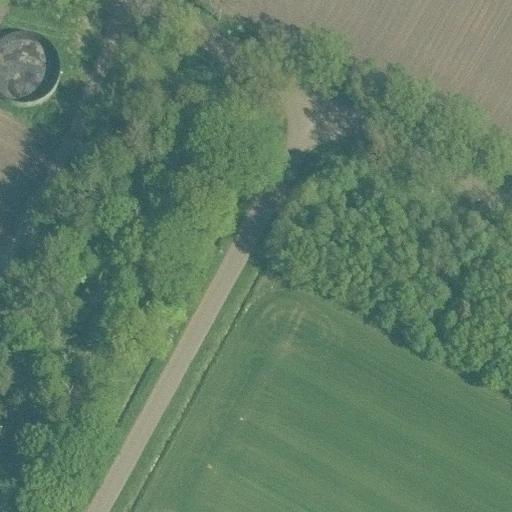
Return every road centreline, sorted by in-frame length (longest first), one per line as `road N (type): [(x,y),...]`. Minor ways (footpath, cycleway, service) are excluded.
road 1 (unclassified): [(98,511),(319,103)]
road 2 (track): [(137,1),(0,270)]
road 3 (unclassified): [(511,210),(319,103)]
road 4 (unclassified): [(319,103),(134,0)]
